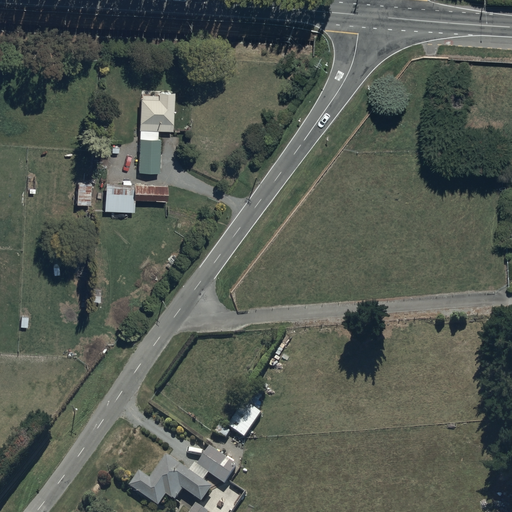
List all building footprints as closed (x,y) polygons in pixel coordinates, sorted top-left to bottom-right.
[(156,93),(140,93),(140,97),(138,97),(138,171),(159,171),(159,138),(157,138),(157,130),(172,130),(173,91),(156,91),(156,93)] [(75,179),(75,200),(88,200),(89,179),(75,179)] [(166,181),(105,179),(104,208),(133,209),(133,196),(166,197),(166,181)] [(227,425),(244,436),(261,412),(244,400),(227,425)] [(237,464),(209,446),(197,464),(224,483),(237,464)] [(212,486),(166,453),(149,478),(139,471),(129,485),(158,505),(166,494),(174,500),(182,488),(201,501),(212,486)] [(196,503),(189,511),(207,511),(208,511),(196,503)]
